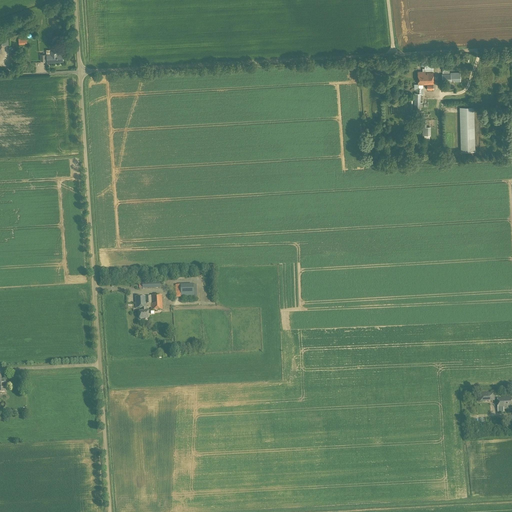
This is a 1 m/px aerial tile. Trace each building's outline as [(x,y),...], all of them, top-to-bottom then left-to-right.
[(54,54),(54,51),(50,51),(46,52),(47,62),(63,61),(63,57),(62,57),(61,53),(54,54)] [(10,65),(18,65),(18,54),(10,54),(10,65)] [(433,71),(433,60),(421,60),(422,66),(425,66),(425,68),(422,68),(423,71),(417,71),(418,84),(414,84),(414,89),(417,89),(417,90),(414,90),(414,93),(414,113),(420,114),(421,95),(424,95),(424,89),(423,88),(423,87),(423,85),(433,84),(433,72),(425,73),(425,71),(433,71)] [(460,72),(450,72),(450,74),(442,74),(442,82),(451,82),(451,81),(454,81),(454,82),(460,82),(460,72)] [(435,117),(435,99),(425,98),(425,104),(428,104),(428,117),(435,117)] [(473,106),(458,106),(460,150),(474,150),(473,106)] [(426,120),(422,120),(422,136),(424,136),(424,138),(430,138),(430,136),(431,136),(431,127),(426,127),(426,120)] [(163,310),(162,296),(135,297),(136,309),(142,308),(142,311),(140,312),(140,319),(148,319),(148,311),(146,311),(146,308),(151,308),(151,311),(163,310)] [(478,402),(495,401),(494,392),(477,393),(478,402)] [(498,413),(504,413),(503,410),(511,409),(511,408),(511,398),(497,399),(498,413)]
